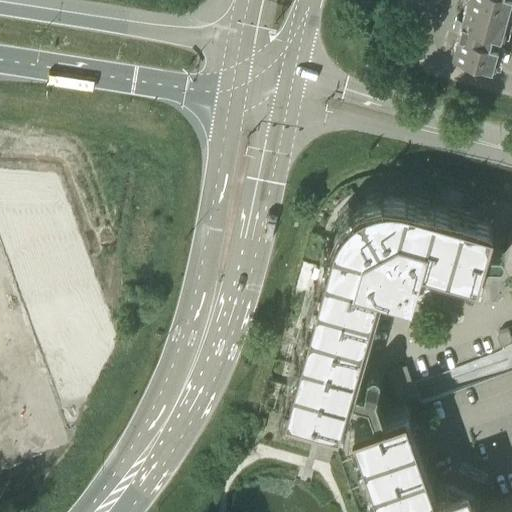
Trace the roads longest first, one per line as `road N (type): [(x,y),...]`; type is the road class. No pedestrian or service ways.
road 1 (secondary): [(158,441),(218,362),(243,307),(296,93)]
road 2 (secondary): [(224,95),(158,441)]
road 3 (motorway): [(232,45),(0,9)]
road 4 (motorway): [(0,61),(224,95)]
road 5 (unclassified): [(511,152),(296,93)]
road 6 (residential): [(511,84),(432,63),(420,37),(430,0)]
